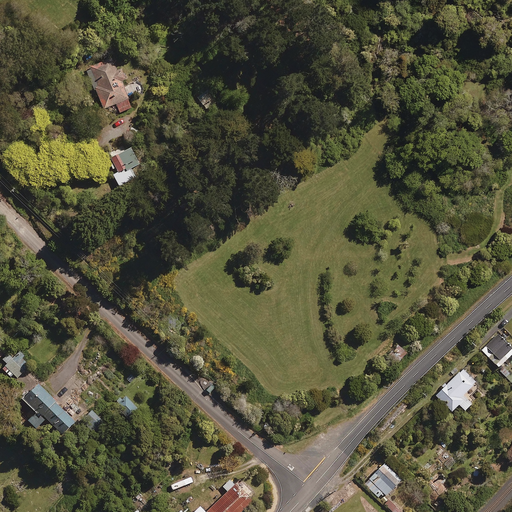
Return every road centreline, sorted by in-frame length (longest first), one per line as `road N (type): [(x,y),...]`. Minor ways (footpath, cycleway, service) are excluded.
road 1 (unclassified): [(0,206),(242,435),(311,488)]
road 2 (secondary): [(511,284),(371,418),(311,488)]
